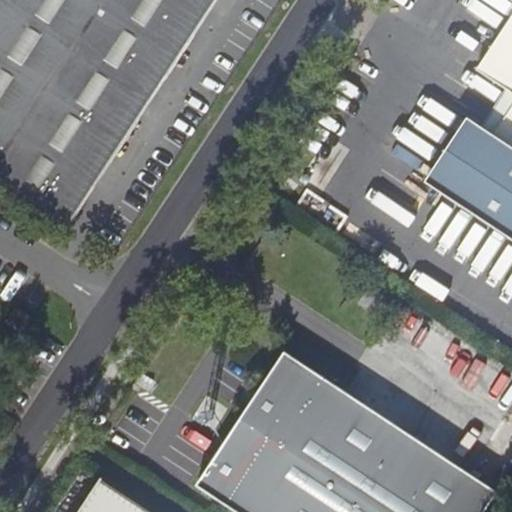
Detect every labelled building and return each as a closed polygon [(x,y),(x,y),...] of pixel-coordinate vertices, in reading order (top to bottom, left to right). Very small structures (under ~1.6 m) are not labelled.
[(0,0),(0,177),(71,225),(219,0),(0,0)] [(511,21),(481,68),(508,86),(511,88),(511,111),(499,130),(484,120),(475,114),(433,173),(511,225),(511,21)] [(511,111),(511,88),(508,86),(484,120),(499,130),(511,111)] [(31,315),(15,306),(8,318),(23,328),(31,315)] [(484,511),(499,491),(285,351),(198,484),(241,511),(484,511)] [(146,511),(101,482),(80,511),(146,511)]
